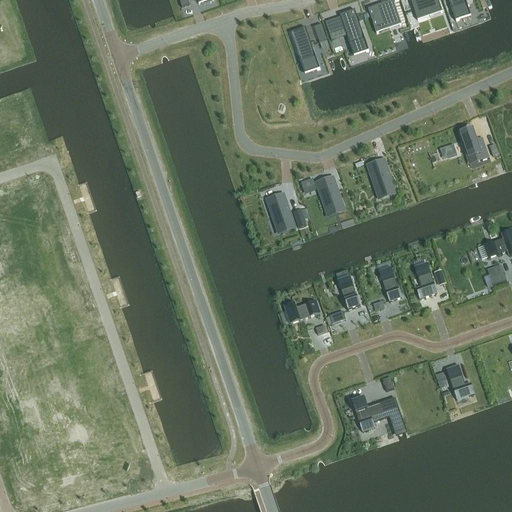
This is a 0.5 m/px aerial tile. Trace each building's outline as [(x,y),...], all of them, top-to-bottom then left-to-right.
[(187,0),(178,0),(182,9),(190,7),(187,0)] [(420,0),(410,0),(415,15),(424,12),(427,11),(430,20),(443,16),(437,0),(423,0),(424,1),(421,2),(420,0)] [(448,0),(456,22),(471,17),(464,0),(448,0)] [(393,2),(369,11),(377,34),(390,30),(387,21),(399,17),(393,2)] [(349,31),(346,32),(355,57),(369,51),(355,12),(343,16),(349,31)] [(333,22),(325,25),(329,37),(337,34),(333,22)] [(322,25),(314,28),(320,44),(328,41),(322,25)] [(303,30),(291,34),(305,73),(319,68),(311,44),(308,45),(303,30)] [(24,124),(22,118),(11,123),(15,134),(20,132),(25,146),(38,141),(37,136),(38,136),(35,126),(33,126),(31,121),(24,124)] [(482,162),(490,159),(484,141),(477,144),(476,141),(472,131),(462,135),(468,154),(470,159),(480,155),(482,162)] [(454,146),(444,149),(448,159),(457,156),(454,146)] [(496,146),(490,148),(493,158),(499,156),(496,146)] [(377,194),(394,189),(384,161),(368,167),(377,194)] [(326,212),(343,206),(333,179),(317,184),(326,212)] [(312,180),(301,184),(303,189),(314,185),(312,180)] [(277,229),(293,224),(284,196),(267,202),(277,229)] [(307,227),(304,220),(297,222),(299,229),(307,227)] [(488,259),(508,253),(510,258),(511,256),(511,231),(502,235),(503,240),(484,247),(488,259)] [(420,301),(438,294),(427,264),(415,269),(422,288),(416,290),(420,301)] [(402,299),(391,269),(379,273),(390,303),(402,299)] [(507,281),(504,274),(490,279),(493,286),(507,281)] [(349,277),(337,281),(347,313),(360,308),(349,277)] [(438,280),(440,287),(446,284),(444,278),(438,280)] [(290,325),(321,314),(316,302),(297,309),(295,304),(284,307),(286,313),(290,324),(290,325)] [(382,303),(373,306),(375,313),(384,310),(382,303)] [(343,313),(329,318),(332,326),(346,321),(343,313)] [(327,334),(325,327),(316,331),(318,337),(327,334)] [(459,367),(446,371),(457,401),(475,395),(471,384),(466,386),(459,367)] [(443,377),(436,379),(440,390),(447,387),(443,377)] [(390,378),(382,381),(386,392),(394,390),(390,378)] [(395,399),(368,409),(365,399),(352,403),(363,433),(375,429),(374,425),(372,419),(399,410),(395,399)]
